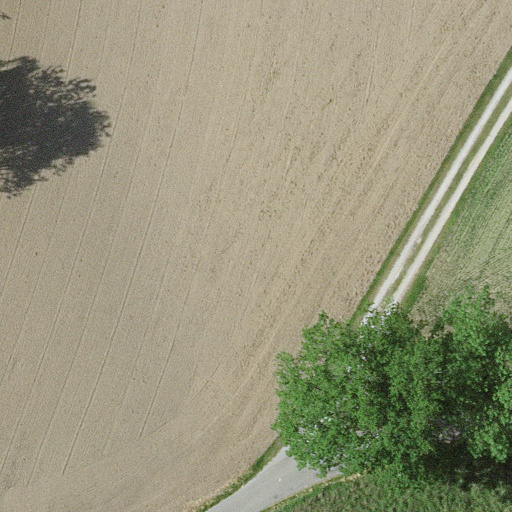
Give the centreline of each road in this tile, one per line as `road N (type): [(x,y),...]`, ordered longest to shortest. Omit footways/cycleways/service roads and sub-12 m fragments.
road 1 (track): [(511,103),(414,250),(319,464)]
road 2 (unclassified): [(230,511),(319,464),(381,443),(511,423)]
